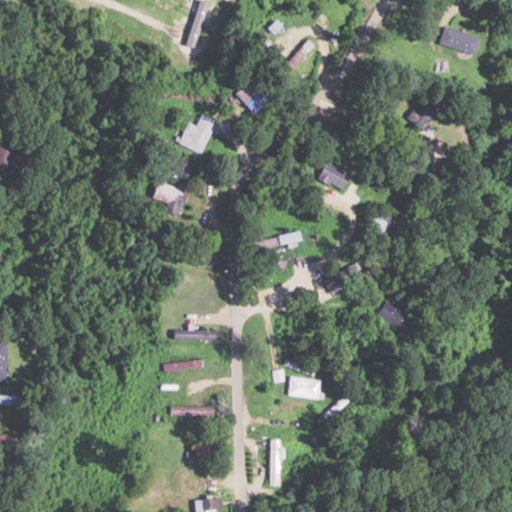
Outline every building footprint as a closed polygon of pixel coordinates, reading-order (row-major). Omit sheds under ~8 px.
[(478,37),(442,26),(437,43),(473,54),(478,37)] [(422,129),(438,107),(423,96),(407,119),(422,129)] [(192,125),(184,121),(174,143),(199,154),(214,121),(197,113),(192,125)] [(0,187),(3,188),(9,143),(0,141),(0,187)] [(164,170),(190,180),(196,165),(170,154),(164,170)] [(340,190),(348,174),(323,161),(315,177),(340,190)] [(183,189),(156,180),(150,198),(177,207),(183,189)] [(390,217),(372,208),(363,224),(382,233),(390,217)] [(318,247),(342,247),(342,228),(318,228),(318,247)] [(256,238),(257,248),(298,242),(297,232),(256,238)] [(190,247),(190,264),(213,264),(213,247),(190,247)] [(286,274),(284,268),(256,276),(258,283),(286,274)] [(217,284),(179,284),(179,294),(217,294),(217,284)] [(410,320),(384,300),(373,315),(399,334),(410,320)] [(218,330),(171,330),(171,339),(218,339),(218,330)] [(182,372),(161,372),(161,413),(182,413),(182,372)] [(319,397),(319,377),(286,377),(286,397),(319,397)] [(208,438),(193,438),(193,458),(208,458),(208,438)] [(265,485),(276,485),(276,438),(265,438),(265,485)] [(216,509),(216,498),(191,499),(191,511),(210,511),(211,509),(216,509)]
